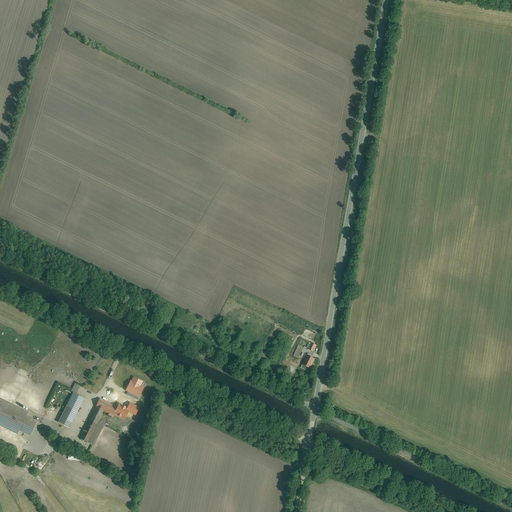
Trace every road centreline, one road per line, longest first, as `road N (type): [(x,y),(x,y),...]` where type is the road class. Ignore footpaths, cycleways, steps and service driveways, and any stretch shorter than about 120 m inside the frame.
road 1 (unclassified): [(314,408),(385,0)]
road 2 (unclassified): [(0,254),(314,408)]
road 3 (unclassified): [(0,290),(309,443)]
road 4 (unclassified): [(314,408),(511,503)]
road 5 (track): [(454,511),(309,443)]
